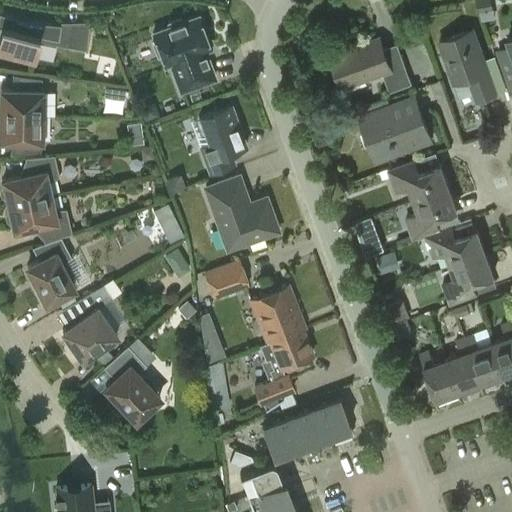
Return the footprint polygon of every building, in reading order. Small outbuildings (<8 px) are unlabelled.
[(476,0),(479,11),(479,12),(494,9),(491,0),(476,0)] [(69,46),(86,50),(90,20),(79,21),(70,21),(61,21),(60,24),(54,23),(42,22),(30,20),(17,17),(11,16),(0,12),(0,45),(34,54),(39,34),(58,39),(69,41),(69,46)] [(215,77),(204,49),(210,47),(198,15),(182,21),(181,17),(168,22),(169,26),(153,32),(156,41),(153,42),(158,55),(161,54),(165,63),(170,62),(180,90),(215,77)] [(469,77),(477,100),(497,93),(474,28),(439,40),(454,82),(469,77)] [(510,46),(497,50),(511,87),(511,86),(511,35),(507,38),(510,46)] [(342,88),(383,73),(389,92),(412,83),(397,43),(384,47),(380,36),(330,54),(342,88)] [(0,87),(0,95),(0,113),(42,114),(54,114),(55,90),(41,90),(42,78),(18,74),(18,88),(0,87)] [(114,87),(113,97),(123,98),(124,88),(114,87)] [(358,114),(376,162),(433,140),(421,109),(408,114),(402,99),(389,104),(387,100),(358,110),(360,113),(358,114)] [(147,102),(139,105),(144,118),(157,113),(155,106),(147,102)] [(235,163),(230,150),(246,144),(231,103),(199,115),(209,143),(200,146),(209,172),(235,163)] [(42,140),(42,114),(0,113),(0,138),(17,139),(17,153),(40,150),(40,140),(42,140)] [(142,134),(128,136),(129,144),(143,142),(142,134)] [(152,147),(142,148),(143,153),(148,158),(153,157),(152,147)] [(8,203),(50,194),(47,180),(59,175),(54,153),(25,156),(27,173),(3,178),(8,203)] [(414,199),(449,186),(440,163),(419,171),(415,159),(388,169),(396,191),(409,186),(414,199)] [(175,174),(168,176),(172,189),(184,184),(182,176),(175,174)] [(206,186),(227,246),(277,228),(265,196),(248,202),(238,174),(206,186)] [(413,238),(425,234),(440,228),(435,217),(457,209),(449,186),(414,199),(419,212),(405,217),(413,238)] [(44,241),(61,235),(71,231),(66,207),(53,208),(50,194),(8,203),(14,229),(38,223),(44,241)] [(153,208),(159,219),(172,212),(167,201),(153,208)] [(363,254),(381,248),(368,214),(350,220),(363,254)] [(176,219),(166,224),(173,238),(184,233),(176,219)] [(446,250),(451,264),(486,252),(477,229),(456,237),(451,224),(440,228),(425,234),(433,255),(446,250)] [(61,235),(44,241),(32,246),(38,259),(27,265),(39,288),(36,289),(42,301),(45,300),(46,301),(74,287),(61,262),(71,256),(61,235)] [(179,250),(166,257),(175,274),(188,267),(179,250)] [(389,252),(377,255),(382,271),(393,267),(389,252)] [(494,274),(486,252),(451,264),(456,278),(443,282),(450,303),(477,293),(472,282),(494,274)] [(239,258),(205,271),(213,295),(247,283),(239,258)] [(82,315),(62,329),(71,342),(69,344),(77,356),(80,354),(82,358),(117,334),(98,306),(112,296),(121,290),(112,277),(73,301),(82,315)] [(287,283),(250,298),(267,340),(267,341),(302,327),(302,328),(305,327),(287,283)] [(187,298),(177,307),(186,317),(195,308),(187,298)] [(397,301),(386,306),(392,320),(392,321),(403,316),(397,301)] [(466,303),(454,307),(458,316),(469,311),(466,303)] [(205,357),(218,355),(211,309),(197,312),(205,357)] [(405,319),(393,324),(398,336),(404,333),(408,325),(405,319)] [(506,336),(491,341),(503,374),(511,370),(511,327),(509,320),(501,323),(506,336)] [(273,378),(254,386),(259,401),(262,400),(265,407),(265,409),(283,398),(282,397),(281,397),(280,393),(293,387),(287,372),(285,373),(281,366),(312,354),(302,328),(302,327),(267,341),(267,340),(259,343),(265,359),(269,357),(273,367),(269,368),(273,378)] [(473,334),(464,337),(480,382),(503,374),(491,341),(478,346),(473,334)] [(459,353),(445,358),(457,391),(480,382),(464,337),(454,341),(459,353)] [(128,344),(103,365),(114,377),(105,386),(125,408),(123,410),(131,419),(134,416),(136,418),(144,410),(147,413),(148,412),(150,411),(151,410),(153,409),(154,408),(156,407),(157,406),(158,406),(155,400),(160,395),(137,372),(146,363),(128,344)] [(430,350),(420,353),(437,398),(457,391),(445,358),(434,362),(430,350)] [(221,379),(206,381),(210,407),(225,405),(221,379)] [(320,404),(333,438),(353,431),(340,396),(320,404)] [(320,404),(301,411),(314,445),(333,438),(320,404)] [(301,411),(282,418),(295,453),(314,445),(301,411)] [(282,457),(295,453),(282,418),(262,425),(272,453),(273,454),(275,456),(277,457),(279,458),(282,457)] [(231,430),(221,434),(224,442),(229,440),(234,438),(231,430)] [(233,448),(227,461),(240,466),(245,453),(233,448)] [(240,474),(247,494),(282,481),(276,466),(275,465),(274,463),(271,463),(270,463),(269,463),(240,474)] [(91,499),(89,481),(54,485),(57,511),(108,511),(107,497),(91,499)] [(282,481),(247,494),(253,511),(257,511),(289,500),(282,481)] [(225,502),(228,510),(236,507),(233,499),(225,502)] [(293,511),(289,500),(257,511),(293,511)]
